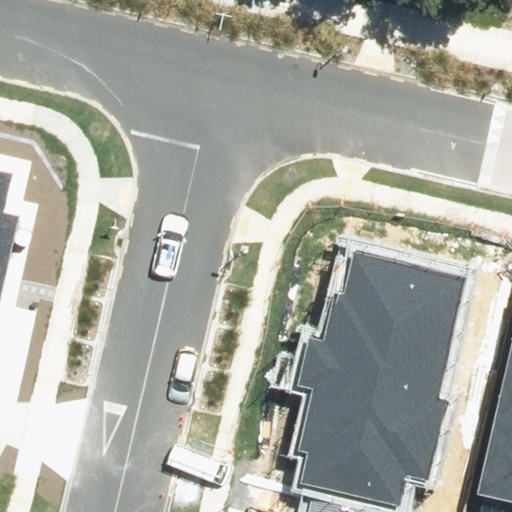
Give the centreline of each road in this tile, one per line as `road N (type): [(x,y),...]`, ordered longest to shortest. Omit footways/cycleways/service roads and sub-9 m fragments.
road 1 (residential): [(219,83),(113,511)]
road 2 (residential): [(219,83),(511,148)]
road 3 (residential): [(0,29),(219,83)]
